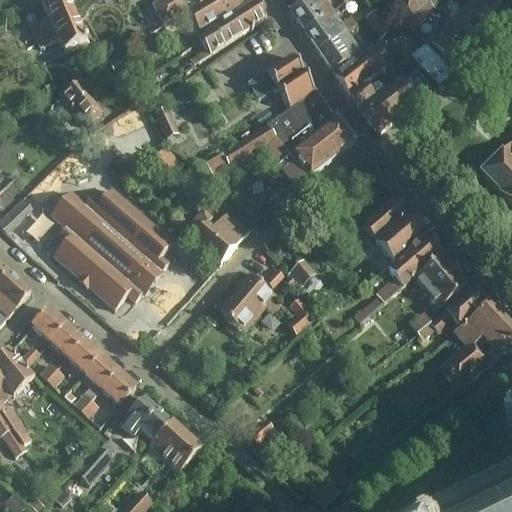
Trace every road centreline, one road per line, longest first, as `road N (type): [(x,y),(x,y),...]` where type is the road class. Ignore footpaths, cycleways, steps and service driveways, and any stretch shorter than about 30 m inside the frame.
road 1 (residential): [(137,371),(263,233),(371,151)]
road 2 (residential): [(371,151),(459,258),(511,307)]
road 3 (residential): [(288,505),(137,371)]
road 4 (residential): [(265,0),(371,151)]
road 5 (residential): [(494,50),(446,98),(371,151)]
